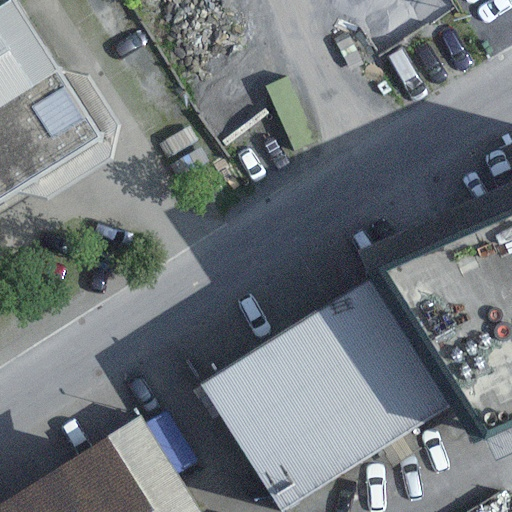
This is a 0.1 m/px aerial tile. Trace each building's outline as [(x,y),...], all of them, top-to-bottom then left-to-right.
[(0,0),(0,207),(108,140),(19,0),(0,0)] [(444,0),(129,0),(226,154),(266,131),(294,173),(460,77),(433,40),(458,21),(444,0)] [(454,407),(480,447),(511,432),(511,214),(385,271),(454,407)] [(385,271),(206,385),(286,511),(289,511),(454,407),(385,271)] [(203,511),(143,417),(0,507),(0,511),(203,511)]
